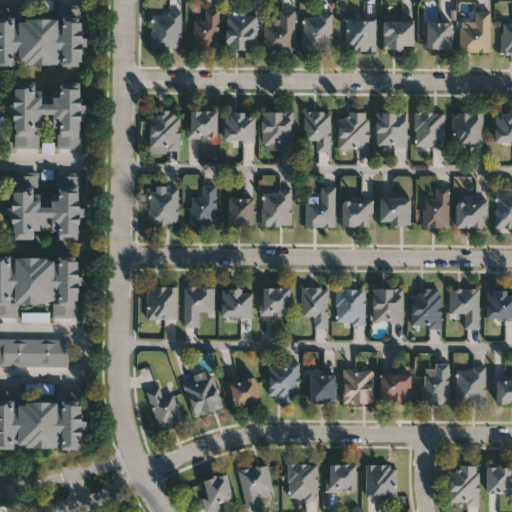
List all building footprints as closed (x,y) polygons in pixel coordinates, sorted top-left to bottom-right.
[(34,0),(28,0),(28,13),(55,14),(56,1),(34,0)] [(219,48),(193,48),(193,19),(205,19),(205,8),(219,8),(219,48)] [(294,8),(294,49),(264,49),(264,18),(278,18),(278,8),(294,8)] [(490,51),(459,51),(459,19),(474,19),(474,10),(490,10),(490,51)] [(152,48),(152,11),(182,11),(182,48),(152,48)] [(256,49),(226,48),(226,12),(257,12),(256,49)] [(302,49),(302,13),(332,13),(332,49),(302,49)] [(0,64),(0,17),(17,17),(17,16),(83,17),(83,64),(0,64)] [(346,49),(346,18),(376,18),(376,49),(346,49)] [(382,19),(413,19),(413,48),(382,48),(382,19)] [(451,20),(451,48),(426,48),(426,20),(451,20)] [(511,51),(501,51),(501,21),(511,21),(511,51)] [(15,148),(14,83),(41,82),(41,102),(52,102),(52,96),(61,95),(61,85),(82,85),(83,147),(59,147),(59,120),(42,120),(42,147),(15,148)] [(188,137),(188,109),(217,109),(217,137),(188,137)] [(149,150),(149,110),(179,110),(179,150),(149,150)] [(317,150),(317,139),(304,139),(304,110),(330,110),(330,150),(317,150)] [(261,111),(291,111),(291,145),(261,145),(261,111)] [(376,146),(376,111),(406,111),(406,146),(376,146)] [(444,111),(444,148),(414,148),(414,111),(444,111)] [(254,140),(225,140),(225,112),(254,112),(254,140)] [(368,112),(368,149),(338,149),(338,112),(368,112)] [(482,112),(482,144),(452,144),(452,112),(482,112)] [(511,142),(495,142),(495,113),(511,113),(511,142)] [(12,238),(12,171),(40,171),(41,202),(59,202),(59,171),(81,171),(81,237),(57,237),(57,229),(36,229),(36,237),(12,238)] [(215,224),(190,224),(190,195),(202,195),(202,185),(215,185),(215,224)] [(305,225),(305,200),(320,200),(320,185),(335,185),(335,225),(305,225)] [(178,224),(149,223),(149,187),(179,187),(178,224)] [(423,227),(423,197),(435,197),(435,187),(448,187),(448,227),(423,227)] [(291,224),(262,224),(262,189),(291,189),(291,224)] [(511,227),(495,227),(495,191),(511,191),(511,227)] [(410,195),(410,223),(379,223),(379,195),(410,195)] [(228,223),(228,196),(253,196),(253,223),(228,223)] [(341,225),(341,199),(371,199),(371,225),(341,225)] [(454,227),(454,199),(485,199),(485,227),(454,227)] [(80,315),(54,315),(54,302),(19,302),(19,314),(0,314),(0,256),(80,256),(80,315)] [(176,317),(148,317),(148,286),(176,286),(176,317)] [(214,286),(214,310),(199,310),(199,325),(184,325),(184,286),(214,286)] [(261,313),(261,286),(289,286),(289,313),(261,313)] [(327,286),(327,325),(313,325),(313,315),(302,315),(302,286),(327,286)] [(365,323),(335,323),(335,287),(365,287),(365,323)] [(251,316),(222,316),(222,288),(251,288),(251,316)] [(402,321),(372,321),(372,288),(402,288),(402,321)] [(410,326),(410,288),(440,288),(440,326),(410,326)] [(464,313),(450,313),(450,288),(478,288),(478,327),(464,327),(464,313)] [(486,290),(511,290),(511,318),(486,318),(486,290)] [(1,364),(1,335),(71,335),(71,364),(1,364)] [(299,400),(278,400),(278,394),(269,394),(269,361),(299,361),(299,400)] [(448,402),(423,402),(423,363),(448,363),(448,402)] [(485,402),(455,402),(455,366),(485,366),(485,402)] [(343,402),(343,368),(373,368),(373,402),(343,402)] [(193,415),(182,380),(211,371),(222,406),(193,415)] [(379,372),(410,372),(410,400),(379,400),(379,372)] [(335,400),(310,400),(310,373),(335,373),(335,400)] [(260,400),(233,406),(228,379),(254,374),(260,400)] [(511,402),(495,402),(495,376),(511,376),(511,402)] [(29,385),(29,395),(56,395),(56,385),(29,385)] [(159,428),(146,391),(160,386),(163,396),(174,392),(184,420),(159,428)] [(0,447),(0,400),(64,400),(63,387),(83,387),(83,445),(0,447)] [(261,506),(246,508),(239,468),(268,463),(272,491),(259,493),(261,506)] [(317,463),(317,497),(288,497),(288,463),(317,463)] [(328,463),(355,463),(355,489),(328,489),(328,463)] [(396,495),(365,495),(365,463),(396,463),(396,495)] [(478,503),(448,503),(449,465),(478,465),(478,503)] [(511,493),(486,493),(486,465),(511,465),(511,493)] [(206,508),(199,479),(226,473),(233,502),(206,508)]
